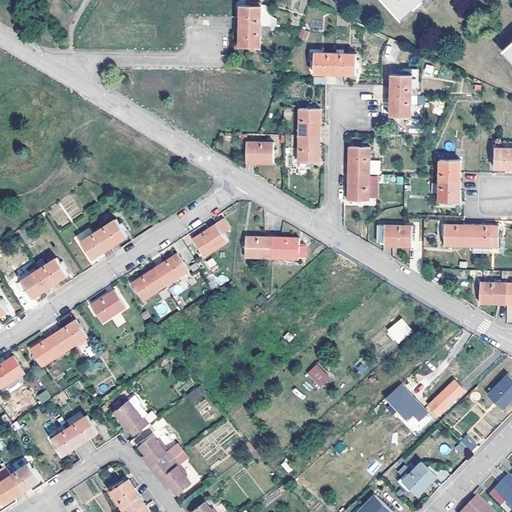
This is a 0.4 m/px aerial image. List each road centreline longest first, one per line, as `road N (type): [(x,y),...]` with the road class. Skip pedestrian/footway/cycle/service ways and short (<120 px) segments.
road 1 (residential): [(241,181),(0,343)]
road 2 (residential): [(511,338),(328,233)]
road 3 (residential): [(241,181),(61,72)]
road 4 (residential): [(19,511),(110,452),(132,458),(174,511)]
road 5 (residential): [(207,46),(184,61),(68,62),(61,72)]
road 6 (residential): [(349,109),(328,233)]
